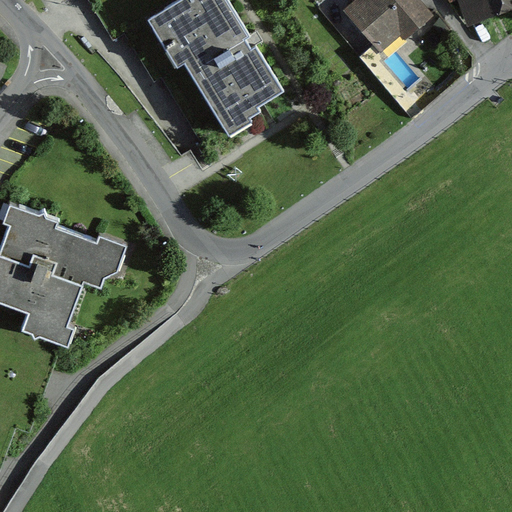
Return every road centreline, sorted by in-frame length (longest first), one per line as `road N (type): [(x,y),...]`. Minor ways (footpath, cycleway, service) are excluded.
road 1 (residential): [(511,56),(260,242),(234,251),(185,234)]
road 2 (residential): [(2,0),(89,92),(185,234)]
